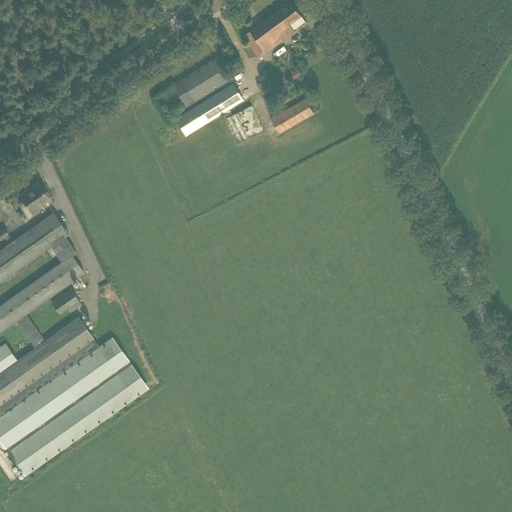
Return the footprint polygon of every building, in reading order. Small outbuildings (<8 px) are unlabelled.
[(290,1),(243,36),(259,57),(295,31),(293,30),(305,21),(290,1)] [(231,80),(222,66),(217,57),(173,84),(187,107),(231,80)] [(297,70),(292,73),(295,78),(300,75),(297,70)] [(243,101),(233,84),(176,119),(186,136),(243,101)] [(279,132),(305,118),(314,113),(312,111),(308,103),(306,99),(297,104),(271,119),(279,132)] [(254,104),(226,118),(239,144),(266,130),(254,104)] [(39,209),(38,207),(35,203),(46,196),(37,182),(19,195),(32,214),(39,209)] [(75,253),(63,236),(68,233),(54,213),(0,250),(0,281),(50,246),(61,262),(0,305),(0,331),(16,321),(26,314),(84,273),(72,255),(75,253)] [(59,314),(78,301),(71,290),(51,304),(59,314)] [(0,415),(98,346),(93,339),(78,317),(44,340),(26,314),(16,321),(34,348),(17,360),(0,371),(0,415)] [(98,346),(0,415),(0,442),(5,449),(7,447),(9,450),(7,451),(24,476),(149,388),(112,336),(98,346)] [(0,371),(17,360),(5,343),(0,346),(0,371)]
